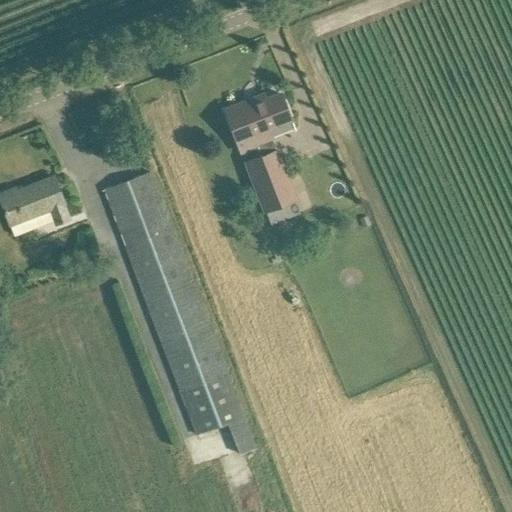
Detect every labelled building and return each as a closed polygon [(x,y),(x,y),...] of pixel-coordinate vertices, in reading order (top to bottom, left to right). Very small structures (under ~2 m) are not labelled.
[(282,94),(267,99),(264,94),(225,110),(241,151),(256,145),(260,155),(244,161),(264,213),(300,199),(280,148),(277,149),(269,127),(291,118),(289,112),(282,94)] [(104,189),(197,434),(227,422),(240,455),(256,449),(150,171),(104,189)] [(0,193),(0,197),(6,212),(10,224),(50,208),(56,224),(70,219),(64,203),(65,203),(54,177),(17,191),(15,187),(0,193)] [(368,216),(360,219),(363,227),(371,224),(368,216)] [(195,431),(185,409),(174,414),(184,436),(195,431)]
